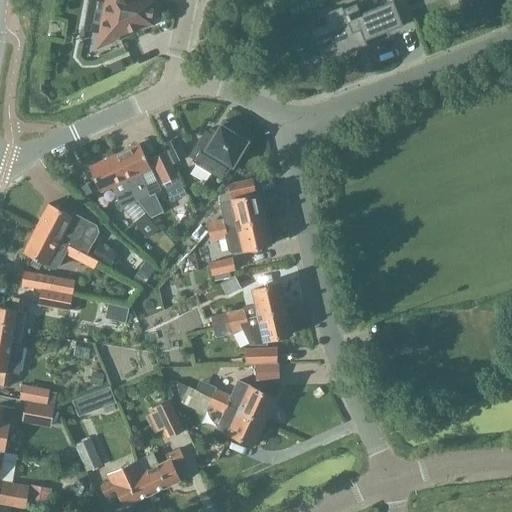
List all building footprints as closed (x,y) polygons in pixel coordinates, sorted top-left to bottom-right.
[(153,15),(155,0),(106,0),(100,38),(106,43),(116,39),(117,41),(121,39),(120,37),(146,25),(148,16),(151,16),(152,16),(153,15)] [(393,1),(360,14),(356,5),(324,17),(327,24),(297,36),(305,56),(329,46),(333,57),(355,49),(352,42),(363,37),(364,39),(402,24),(393,1)] [(216,132),(216,133),(210,130),(209,133),(207,132),(205,131),(201,137),(197,145),(200,147),(193,159),(192,161),(196,164),(198,165),(198,164),(212,173),(214,169),(224,176),(226,177),(232,166),(247,142),(235,134),(234,134),(237,129),(224,121),(221,126),(220,125),(220,126),(216,132)] [(164,143),(173,163),(186,157),(177,137),(164,143)] [(114,155),(135,201),(150,194),(140,173),(151,168),(139,143),(114,155)] [(157,182),(175,177),(166,148),(148,154),(157,182)] [(121,208),(135,201),(114,155),(89,167),(100,191),(111,186),(121,208)] [(228,198),(248,193),(246,180),(225,185),(228,198)] [(209,232),(265,220),(259,193),(232,199),(219,202),(223,218),(206,222),(209,232)] [(81,251),(80,252),(85,255),(84,256),(86,257),(93,242),(93,243),(98,233),(96,225),(73,213),(72,215),(48,203),(36,227),(81,251)] [(134,222),(147,239),(158,229),(145,213),(134,222)] [(265,220),(209,232),(211,242),(225,239),(228,251),(233,255),(244,253),(244,251),(271,245),(265,220)] [(77,258),(80,252),(81,251),(36,227),(23,252),(47,264),(56,247),(77,258)] [(212,275),(236,270),(233,257),(209,263),(212,275)] [(229,323),(286,309),(279,283),(252,289),(255,303),(243,306),(244,309),(227,313),(229,323)] [(56,305),(58,294),(39,290),(37,302),(56,305)] [(0,338),(11,340),(21,342),(26,312),(22,311),(24,298),(14,296),(11,309),(0,306),(0,338)] [(229,323),(231,331),(243,328),(251,344),(266,343),(266,340),(292,334),(286,309),(229,323)] [(221,334),(231,331),(229,323),(219,325),(221,334)] [(412,332),(369,341),(377,377),(396,373),(392,355),(416,350),(412,332)] [(21,342),(11,340),(0,338),(0,383),(8,385),(10,374),(19,375),(25,343),(21,342)] [(247,363),(277,362),(276,348),(246,349),(247,363)] [(19,400),(25,402),(46,405),(49,390),(22,385),(19,400)] [(228,404),(238,409),(264,421),(275,397),(249,385),(242,400),(232,395),(228,404)] [(228,404),(232,395),(216,388),(212,397),(228,404)] [(223,415),(228,404),(212,397),(207,408),(223,415)] [(184,430),(169,400),(152,408),(167,439),(184,430)] [(54,407),(46,405),(25,402),(21,423),(50,428),(51,424),(56,425),(58,413),(53,412),(54,407)] [(264,421),(238,409),(228,404),(223,415),(233,420),(227,433),(253,445),(264,421)] [(0,450),(2,451),(4,451),(12,410),(0,407),(0,450)] [(102,465),(90,439),(75,445),(86,472),(102,465)] [(136,461),(141,472),(151,493),(179,480),(172,465),(183,459),(179,449),(167,455),(169,459),(158,464),(153,453),(136,461)] [(151,493),(141,472),(136,461),(120,469),(125,480),(113,486),(111,481),(99,487),(104,497),(105,496),(113,511),(123,506),(123,507),(151,493)] [(0,505),(26,509),(29,489),(1,485),(0,492),(0,505)]
